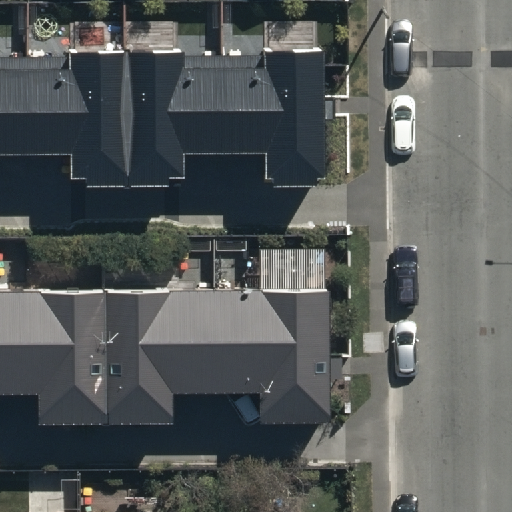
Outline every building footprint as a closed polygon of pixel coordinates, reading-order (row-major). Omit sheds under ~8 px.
[(319,180),(318,49),(264,49),(264,58),(221,58),(222,150),(269,150),(269,181),(319,180)] [(126,181),(125,50),(70,51),(70,59),(28,60),(29,151),(76,151),(76,182),(126,181)] [(181,50),(125,50),(126,181),(179,181),(179,151),(222,150),(221,58),(181,59),(181,50)] [(0,151),(29,151),(28,60),(0,59),(0,151)] [(0,290),(0,387),(41,388),(41,415),(172,414),(172,386),(263,386),(263,414),(328,414),(327,289),(0,290)] [(27,511),(281,511),(282,500),(250,500),(249,511),(128,511),(128,507),(27,507),(27,511)]
